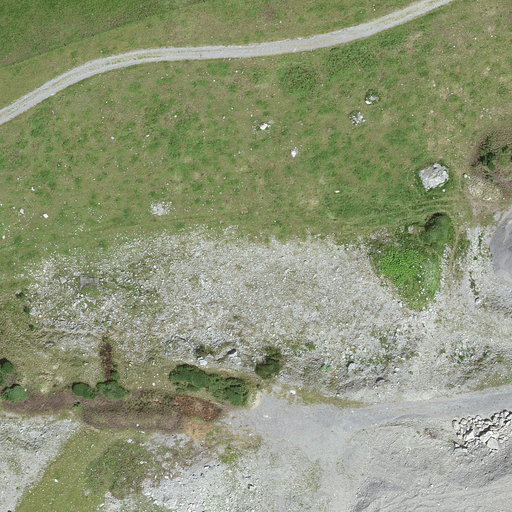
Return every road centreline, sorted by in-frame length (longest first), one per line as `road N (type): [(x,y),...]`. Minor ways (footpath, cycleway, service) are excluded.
road 1 (track): [(511,392),(443,413),(322,419),(215,421),(137,401),(0,408)]
road 2 (track): [(417,0),(339,35),(96,65),(0,113)]
